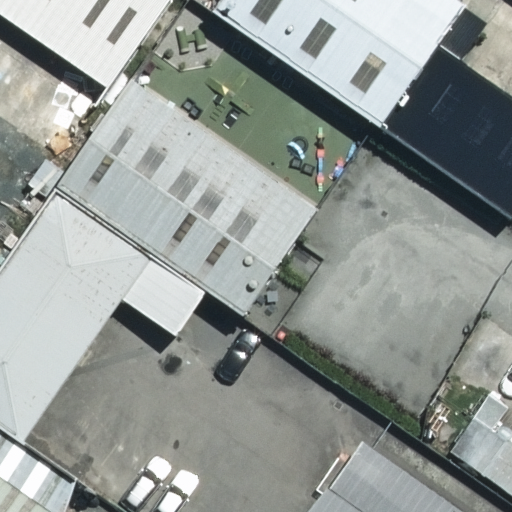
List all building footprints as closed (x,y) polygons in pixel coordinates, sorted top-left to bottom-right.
[(165,0),(0,0),(0,13),(108,86),(165,0)] [(213,0),(204,14),(375,129),(462,0),(213,0)] [(312,202),(122,74),(49,180),(205,285),(240,308),(312,202)] [(0,219),(49,151),(0,115),(0,219)] [(49,180),(0,253),(0,421),(21,436),(117,293),(174,331),(205,285),(49,180)] [(364,401),(406,344),(326,285),(336,271),(300,245),(248,315),(364,401)] [(511,377),(458,452),(511,491),(511,377)] [(480,511),(349,419),(282,511),(480,511)] [(35,511),(0,488),(0,511),(35,511)]
